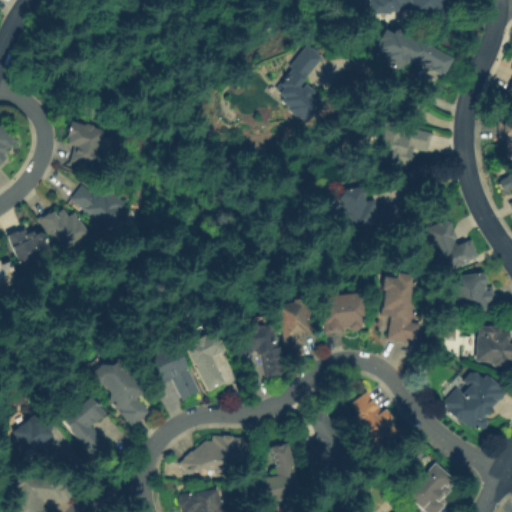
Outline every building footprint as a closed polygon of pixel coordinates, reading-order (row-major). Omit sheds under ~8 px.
[(370,14),(370,0),(445,0),(445,6),(447,6),(447,18),(430,17),(430,14),(410,14),(410,8),(398,8),(398,11),(391,11),(391,14),(370,14)] [(449,59),(439,76),(417,63),(415,65),(410,62),(404,64),(402,68),(396,69),(376,59),(378,55),(367,49),(374,36),(378,38),(382,30),(390,34),(392,30),(396,29),(400,32),(400,33),(415,42),(415,41),(420,44),(421,42),(449,59)] [(303,122),(294,115),(293,115),(284,108),(285,107),(278,102),(281,98),(275,94),(280,88),(276,85),(289,69),(286,67),(303,45),(319,57),(297,86),(299,89),(302,85),(311,92),(308,96),(310,98),(314,97),(317,99),(318,104),(303,122)] [(511,60),(502,90),(511,93),(511,60)] [(497,122),(511,120),(511,159),(505,160),(504,139),(499,140),(497,122)] [(69,162),(74,146),(67,144),(69,137),(67,136),(71,121),(103,130),(98,148),(106,150),(100,170),(69,162)] [(426,151),(413,148),(409,163),(392,159),(393,157),(377,153),(384,123),(430,133),(426,151)] [(0,125),(13,140),(4,149),(5,150),(0,155),(3,158),(0,160),(0,125)] [(511,213),(507,204),(511,201),(506,190),(504,191),(500,190),(497,184),(498,181),(511,173),(511,213)] [(70,199),(81,185),(92,194),(99,194),(101,195),(106,189),(125,204),(121,210),(127,215),(113,233),(70,199)] [(339,199),(344,190),(359,186),(360,188),(362,188),(365,189),(366,193),(364,196),(363,196),(365,202),(372,200),(374,209),(398,204),(402,220),(347,233),(339,199)] [(87,233),(61,252),(37,218),(50,209),(55,216),(57,214),(56,213),(60,209),(66,217),(72,212),(87,233)] [(476,257),(462,263),(463,265),(453,269),(452,267),(441,272),(431,248),(429,249),(427,243),(429,242),(424,229),(444,221),(449,223),(455,238),(452,239),(455,246),(470,240),(476,257)] [(21,269),(6,235),(15,230),(16,232),(23,229),(25,234),(31,231),(33,236),(40,233),(51,257),(42,261),(40,258),(29,262),(30,264),(21,269)] [(0,289),(0,263),(8,261),(15,284),(0,289)] [(385,338),(388,316),(379,314),(383,290),(380,289),(382,277),(393,279),(394,272),(411,275),(407,302),(411,308),(409,322),(417,323),(415,340),(407,339),(406,342),(385,338)] [(501,311),(477,314),(477,313),(471,314),(471,312),(460,314),(454,309),(451,292),(455,287),(460,286),(459,277),(481,273),(482,275),(484,277),(485,282),(483,285),(483,288),(491,287),(492,295),(495,295),(496,302),(499,301),(501,311)] [(360,293),(362,315),(359,315),(360,325),(358,329),(351,330),(349,329),(349,326),(341,327),(342,331),(324,333),(320,297),(360,293)] [(285,359),(274,305),(291,302),(291,299),(305,296),(312,331),(304,332),(305,335),(298,336),(302,355),(285,359)] [(265,378),(260,352),(254,354),(253,348),(249,349),(249,352),(247,355),(239,357),(236,354),(234,348),(238,343),(236,330),(246,328),(245,325),(253,324),(257,327),(265,326),(266,330),(271,329),(274,347),(276,347),(281,375),(265,378)] [(474,361),(476,327),(488,328),(488,327),(508,328),(507,340),(505,340),(505,344),(511,344),(511,366),(491,366),(492,362),(474,361)] [(206,391),(183,348),(188,345),(186,342),(200,334),(202,338),(211,333),(220,348),(207,355),(221,382),(206,391)] [(180,400),(169,378),(151,387),(137,358),(162,346),(164,350),(174,346),(196,392),(180,400)] [(131,426),(109,400),(110,393),(103,385),(95,384),(88,376),(102,364),(113,365),(121,359),(145,389),(135,397),(148,412),(131,426)] [(464,384),(474,372),(504,397),(484,420),(487,423),(480,432),(468,428),(444,408),(442,406),(455,390),(461,394),(467,387),(464,384)] [(350,420),(358,414),(350,404),(365,393),(381,412),(383,410),(390,418),(387,420),(392,425),(390,426),(394,432),(392,434),(395,438),(381,449),(374,441),(369,445),(350,420)] [(91,458),(61,420),(69,413),(67,410),(80,400),(82,403),(90,397),(103,413),(90,424),(107,446),(91,458)] [(322,410),(348,459),(313,477),(302,455),(304,450),(319,444),(306,418),(322,410)] [(41,466),(36,460),(28,466),(13,446),(18,443),(10,432),(33,415),(42,427),(47,423),(52,429),(48,431),(52,436),(46,440),(57,454),(41,466)] [(239,465),(228,464),(227,475),(211,473),(211,469),(200,469),(190,477),(178,463),(183,458),(182,457),(189,451),(190,452),(203,441),(210,441),(211,436),(241,438),(239,465)] [(285,444),(298,495),(256,505),(250,481),(275,475),(269,448),(285,444)] [(405,495),(433,464),(451,480),(444,486),(449,491),(443,498),(441,496),(437,501),(443,506),(437,511),(425,511),(421,508),(420,509),(405,495)] [(13,511),(17,488),(13,487),(14,475),(59,481),(58,486),(63,487),(62,494),(57,494),(56,501),(43,499),(41,507),(42,507),(42,509),(44,509),(46,511),(13,511)] [(182,511),(181,507),(180,507),(177,505),(176,498),(177,496),(187,494),(188,495),(214,490),(217,510),(221,509),(221,511),(182,511)]
